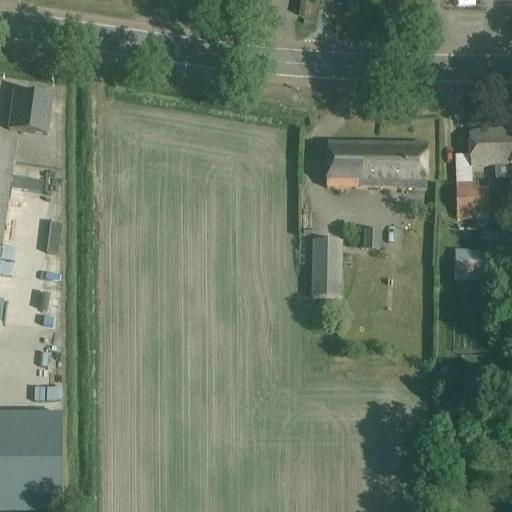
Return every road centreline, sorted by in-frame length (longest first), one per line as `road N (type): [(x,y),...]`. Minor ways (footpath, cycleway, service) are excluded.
road 1 (tertiary): [(318,65),(0,23)]
road 2 (tertiary): [(511,70),(318,65)]
